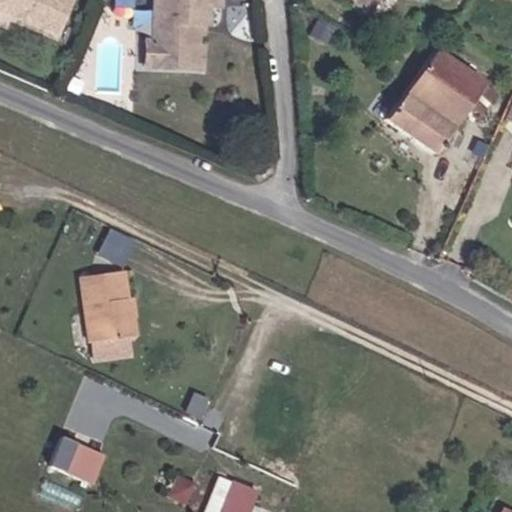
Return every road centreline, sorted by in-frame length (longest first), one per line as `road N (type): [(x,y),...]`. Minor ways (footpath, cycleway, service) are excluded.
road 1 (tertiary): [(284,212),(0,90)]
road 2 (tertiary): [(511,328),(284,212)]
road 3 (unclassified): [(284,212),(289,148),(277,0)]
